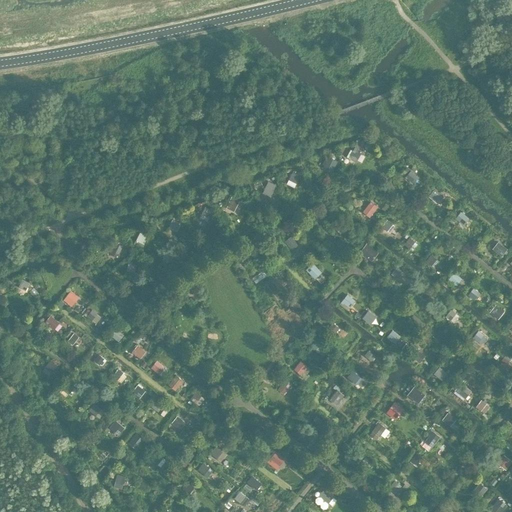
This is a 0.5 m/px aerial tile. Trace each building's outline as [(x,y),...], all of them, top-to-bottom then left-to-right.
[(356,163),(362,151),(354,147),(348,158),(356,163)] [(391,154),(389,148),(385,149),(385,150),(378,152),(380,158),(387,156),(386,155),(391,154)] [(333,171),(337,161),(326,156),(322,164),(324,165),(323,167),(333,171)] [(414,184),(419,177),(410,171),(405,178),(414,184)] [(294,188),(300,175),(293,172),(286,184),(294,188)] [(268,182),(263,193),(270,197),(276,185),(268,182)] [(437,203),(442,196),(433,190),(428,197),(437,203)] [(234,212),(240,199),(232,195),(226,208),(234,212)] [(369,218),(378,207),(370,202),(362,212),(369,218)] [(207,222),(213,211),(205,207),(200,218),(207,222)] [(460,212),(455,219),(463,225),(468,218),(460,212)] [(343,225),(334,218),(329,225),(338,231),(343,225)] [(177,232),(181,223),(173,219),(168,228),(177,232)] [(386,232),(393,224),(387,220),(381,227),(386,232)] [(142,247),(148,236),(140,233),(135,243),(142,247)] [(298,245),(292,236),(285,242),(291,250),(298,245)] [(409,249),(415,242),(409,238),(404,245),(409,249)] [(508,249),(498,242),(493,249),(502,256),(508,249)] [(118,258),(123,246),(115,243),(110,254),(118,258)] [(360,252),(369,259),(376,251),(366,244),(360,252)] [(431,266),(437,259),(431,254),(425,262),(431,266)] [(128,263),(126,271),(134,273),(136,265),(128,263)] [(322,273),(312,263),(306,270),(315,279),(322,273)] [(402,271),(397,267),(391,274),(396,278),(397,278),(400,280),(405,274),(402,271)] [(254,276),(256,281),(268,275),(266,271),(254,276)] [(462,279),(453,272),(448,279),(456,286),(462,279)] [(26,291),(30,282),(22,279),(18,287),(26,291)] [(423,293),(421,297),(431,304),(435,300),(430,297),(432,294),(424,288),(421,292),(423,293)] [(473,300),(479,293),(474,289),(468,296),(473,300)] [(71,290),(64,299),(72,306),(79,297),(71,290)] [(349,309),(355,301),(348,295),(341,303),(349,309)] [(296,300),(292,304),(298,312),(303,308),(296,300)] [(489,313),(498,319),(504,312),(495,305),(489,313)] [(87,316),(92,320),(97,313),(92,309),(87,316)] [(459,316),(455,313),(451,310),(445,317),(453,323),(459,316)] [(371,324),(376,317),(368,311),(363,318),(371,324)] [(51,315),(43,324),(47,327),(49,325),(54,329),(60,322),(51,315)] [(336,333),(339,328),(332,323),(329,327),(336,333)] [(118,342),(124,335),(116,329),(111,336),(118,342)] [(395,344),(401,337),(393,330),(387,337),(395,344)] [(484,335),(478,330),(472,338),(478,343),(478,342),(481,345),(487,338),(484,335)] [(73,345),(79,337),(74,333),(67,341),(73,345)] [(328,350),(316,341),(311,347),(323,356),(328,350)] [(139,359),(145,352),(137,346),(131,353),(139,359)] [(420,363),(425,356),(417,349),(411,356),(420,363)] [(368,351),(364,356),(371,361),(375,356),(368,351)] [(99,354),(94,361),(99,365),(104,358),(99,354)] [(504,368),(511,358),(511,357),(507,354),(499,364),(504,368)] [(57,366),(50,360),(45,367),(52,372),(57,366)] [(159,374),(165,367),(156,361),(151,368),(159,374)] [(301,375),(307,367),(301,362),(294,370),(301,375)] [(442,381),(447,374),(440,367),(434,374),(442,381)] [(118,380),(123,374),(123,373),(118,369),(113,376),(118,380)] [(362,378),(353,371),(347,377),(357,385),(362,378)] [(175,391),(183,381),(176,376),(168,385),(175,391)] [(285,395),(291,387),(285,381),(278,389),(285,395)] [(62,388),(69,394),(74,387),(67,382),(62,388)] [(137,396),(143,389),(138,385),(132,392),(137,396)] [(460,395),(465,389),(460,385),(455,391),(460,395)] [(418,404),(425,395),(415,386),(407,396),(418,404)] [(337,406),(344,396),(337,390),(329,400),(337,406)] [(205,398),(196,392),(190,399),(199,406),(205,398)] [(162,404),(156,400),(151,406),(156,411),(162,404)] [(485,414),(490,407),(481,401),(476,407),(485,414)] [(105,412),(94,403),(89,410),(99,418),(105,412)] [(394,403),(387,412),(394,418),(401,408),(394,403)] [(451,427),(456,419),(448,412),(442,420),(451,427)] [(172,423),(177,427),(182,420),(177,416),(172,423)] [(318,429),(323,422),(316,416),(311,423),(318,429)] [(123,426),(116,420),(110,427),(117,433),(117,432),(120,435),(125,428),(123,426)] [(236,421),(232,427),(238,432),(243,426),(236,421)] [(380,437),(386,428),(379,423),(372,431),(380,437)] [(137,450),(146,439),(137,432),(128,443),(137,450)] [(433,446),(440,438),(433,433),(427,440),(433,446)] [(217,459),(223,452),(216,446),(210,453),(217,459)] [(357,450),(353,455),(360,460),(364,455),(357,450)] [(286,459),(275,451),(270,458),(280,466),(286,459)] [(417,452),(412,457),(419,463),(423,458),(417,452)] [(166,461),(156,453),(151,459),(161,467),(166,461)] [(506,470),(511,462),(511,461),(504,455),(497,463),(506,470)] [(213,470),(203,463),(198,470),(208,477),(213,470)] [(122,489),(125,477),(117,475),(114,487),(122,489)] [(254,476),(249,482),(259,490),(263,484),(254,476)] [(189,494),(195,487),(188,481),(183,489),(189,494)] [(393,497),(401,486),(395,481),(386,492),(393,497)] [(480,499),(487,489),(480,484),(473,493),(480,499)] [(333,498),(324,490),(319,497),(328,504),(333,498)] [(250,499),(240,491),(234,498),(244,506),(250,499)] [(498,511),(501,511),(507,505),(500,500),(493,508),(498,511)]
